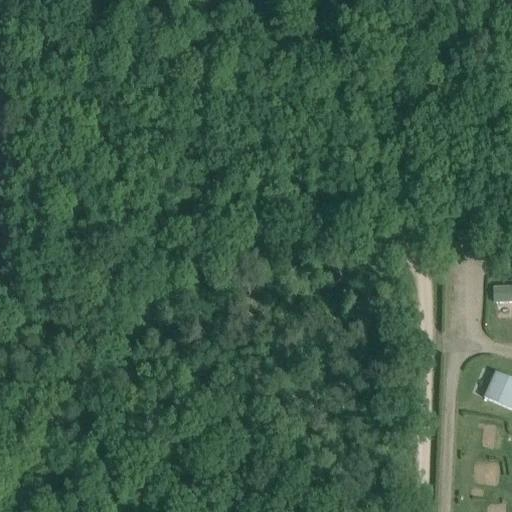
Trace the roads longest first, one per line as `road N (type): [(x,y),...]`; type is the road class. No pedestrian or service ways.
road 1 (track): [(419,233),(226,269),(0,290)]
road 2 (track): [(419,233),(426,321),(420,511)]
road 3 (track): [(386,0),(419,233)]
